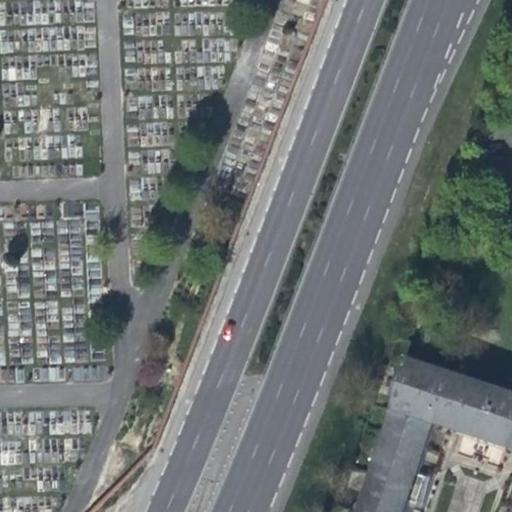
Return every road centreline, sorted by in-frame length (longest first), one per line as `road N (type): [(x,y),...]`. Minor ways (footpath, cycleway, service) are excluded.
road 1 (primary): [(233,511),(432,0)]
road 2 (primary): [(348,0),(155,511)]
